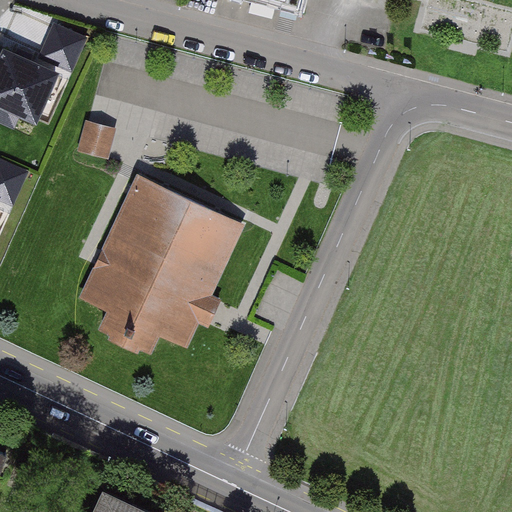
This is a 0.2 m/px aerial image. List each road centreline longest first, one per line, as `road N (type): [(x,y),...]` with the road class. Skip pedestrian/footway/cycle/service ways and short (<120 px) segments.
road 1 (residential): [(408,96),(234,487)]
road 2 (residential): [(408,96),(53,0)]
road 3 (primary): [(0,378),(227,484)]
